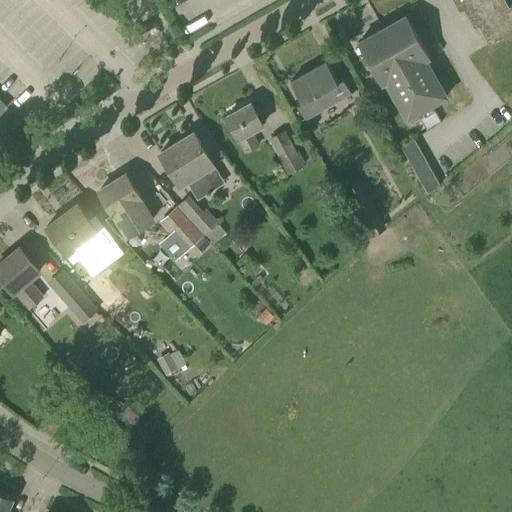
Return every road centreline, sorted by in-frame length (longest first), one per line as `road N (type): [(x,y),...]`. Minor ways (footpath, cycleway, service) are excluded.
road 1 (tertiary): [(0,189),(186,67),(311,0)]
road 2 (residential): [(121,511),(0,428)]
